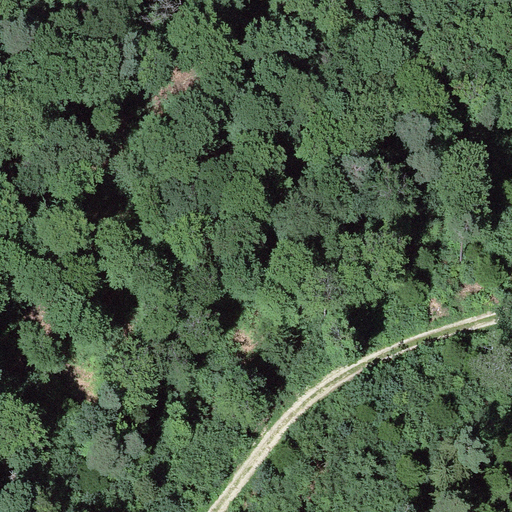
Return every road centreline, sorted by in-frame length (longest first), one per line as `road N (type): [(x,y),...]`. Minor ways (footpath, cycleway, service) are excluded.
road 1 (track): [(0,189),(191,60),(365,0)]
road 2 (track): [(215,511),(302,402),(511,308)]
